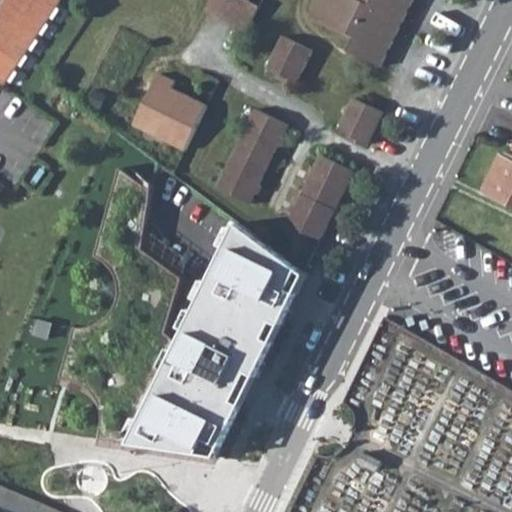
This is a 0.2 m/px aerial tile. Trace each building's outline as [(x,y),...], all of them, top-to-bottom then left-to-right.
[(0,0),(0,80),(5,84),(59,0),(58,0),(0,0)] [(253,0),(210,0),(207,5),(247,27),(259,3),(253,0)] [(317,0),(310,14),(355,37),(349,49),(381,66),(413,0),(317,0)] [(267,66),(297,80),(313,49),(283,34),(267,66)] [(186,150),(209,104),(180,90),(175,92),(172,90),(176,81),(159,73),(133,123),(186,150)] [(340,132),(369,146),(386,113),(357,98),(340,132)] [(217,187),(250,204),(269,165),(260,161),(281,120),(248,104),(228,144),(236,148),(217,187)] [(511,160),(502,156),(485,192),(511,204),(511,160)] [(283,235),(296,241),(287,260),(306,269),(355,173),(323,157),(283,235)] [(314,282),(243,227),(209,293),(146,253),(153,191),(122,172),(99,257),(117,274),(123,288),(122,299),(115,315),(105,325),(92,333),(78,331),(66,380),(87,385),(99,401),(104,415),(101,441),(224,467),(314,282)]
